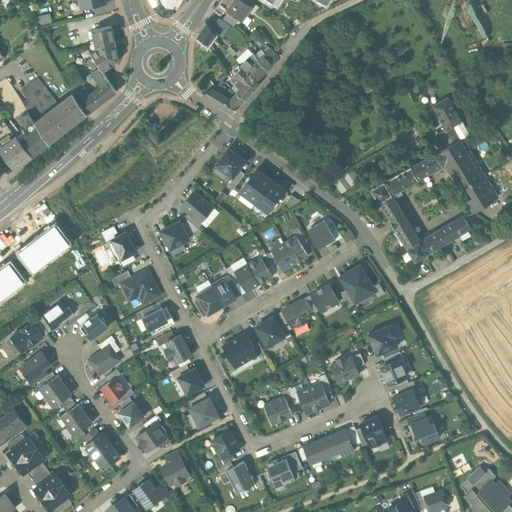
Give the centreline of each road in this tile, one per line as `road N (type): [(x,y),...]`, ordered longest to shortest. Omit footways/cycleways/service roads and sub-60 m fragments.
road 1 (residential): [(199,338),(258,445),(383,398)]
road 2 (residential): [(225,128),(145,227),(199,338)]
road 3 (residential): [(82,511),(140,464),(79,377),(69,347)]
road 4 (primary): [(145,82),(0,212)]
road 5 (residential): [(367,240),(199,338)]
road 6 (residential): [(225,128),(310,25),(361,0)]
road 7 (residential): [(367,240),(338,206),(225,128)]
road 8 (track): [(487,429),(402,295)]
road 9 (residential): [(402,295),(511,230)]
